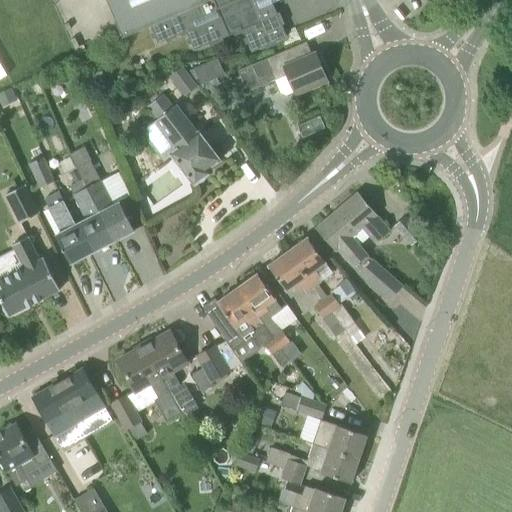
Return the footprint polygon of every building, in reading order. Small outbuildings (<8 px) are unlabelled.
[(242,30),(252,52),(287,37),(270,0),(105,0),(122,39),(150,27),(158,45),(186,32),(194,51),(242,30)] [(307,42),(288,50),(252,65),(238,72),(247,93),(275,81),(281,95),(285,97),(294,92),(296,95),(327,81),(316,54),(313,55),(307,42)] [(218,59),(194,69),(200,85),(225,75),(218,59)] [(184,67),(170,77),(166,80),(179,99),(193,90),(191,87),(196,83),(184,67)] [(12,88),(0,93),(0,102),(2,108),(18,101),(12,88)] [(207,170),(213,165),(219,161),(179,104),(174,107),(166,94),(148,106),(157,120),(155,121),(175,150),(172,153),(194,184),(196,182),(202,180),(207,174),(209,172),(207,170)] [(113,207),(90,162),(91,161),(84,147),(69,155),(78,171),(83,181),(86,188),(114,241),(115,241),(113,238),(119,235),(120,238),(134,231),(120,203),(113,207)] [(28,166),(38,189),(53,183),(44,160),(28,166)] [(78,171),(70,175),(75,185),(83,181),(78,171)] [(73,195),(86,188),(83,181),(75,185),(70,188),(73,195)] [(6,195),(20,223),(39,214),(25,186),(6,195)] [(86,188),(73,195),(85,219),(76,224),(90,254),(109,244),(107,241),(112,239),(114,242),(114,241),(86,188)] [(43,200),(59,232),(53,235),(70,265),(84,257),(82,254),(88,251),(89,255),(90,254),(76,224),(59,192),(43,200)] [(376,243),(390,231),(358,193),(331,216),(351,238),(363,228),(376,243)] [(331,216),(316,229),(335,252),(339,249),(352,264),(365,253),(351,238),(331,216)] [(411,246),(422,237),(405,217),(394,226),(411,246)] [(60,291),(43,258),(40,260),(28,237),(12,245),(24,268),(0,280),(0,300),(8,317),(60,291)] [(318,284),(321,282),(333,274),(326,264),(307,238),(288,252),(313,288),(323,302),(344,331),(355,323),(341,304),(339,305),(331,293),(327,296),(318,284)] [(309,291),(313,288),(288,252),(268,266),(286,292),(297,284),(301,290),(303,289),(306,293),(309,291)] [(371,261),(359,275),(391,301),(403,287),(371,261)] [(257,275),(237,289),(281,349),(289,342),(281,331),(280,332),(270,318),(282,310),(257,275)] [(347,279),(331,291),(340,302),(355,290),(347,279)] [(289,360),(281,349),(237,289),(205,312),(226,341),(232,349),(246,340),(244,337),(248,333),(259,349),(265,345),(280,366),(289,360)] [(323,302),(314,308),(336,337),(344,331),(323,302)] [(187,364),(170,332),(144,347),(180,412),(180,413),(183,417),(198,409),(184,383),(180,386),(172,372),(187,364)] [(226,341),(215,346),(195,357),(210,383),(213,381),(215,385),(228,377),(226,373),(229,372),(229,371),(242,364),(232,349),(226,341)] [(180,412),(144,347),(118,361),(135,392),(128,396),(127,396),(137,413),(155,403),(166,421),(180,413),(180,412)] [(83,370),(33,399),(54,436),(103,408),(83,370)] [(281,406),(296,411),(322,420),(327,405),(312,400),(302,398),(286,392),(281,406)] [(127,396),(112,405),(127,430),(129,434),(131,438),(132,437),(134,441),(139,439),(146,434),(140,422),(140,421),(137,413),(127,396)] [(261,407),(256,423),(271,428),(276,412),(261,407)] [(359,460),(367,436),(321,420),(313,444),(359,460)] [(19,464),(33,456),(36,463),(41,464),(50,460),(33,430),(23,436),(16,425),(0,433),(0,458),(16,486),(28,480),(19,464)] [(65,449),(78,475),(99,464),(87,438),(65,449)] [(313,460),(311,468),(320,471),(320,473),(351,484),(359,460),(313,444),(308,458),(313,460)] [(284,469),(303,475),(306,466),(288,460),(290,455),(290,454),(271,448),(266,463),(284,469)] [(240,451),(235,466),(254,473),(259,458),(240,451)] [(281,479),(300,486),(303,475),(284,469),(281,479)] [(256,511),(254,511),(255,510),(233,503),(238,488),(225,484),(215,511),(256,511)] [(308,511),(341,511),(346,499),(316,488),(315,490),(305,486),(302,495),(297,494),(293,507),(308,511)] [(23,511),(10,488),(0,494),(0,511),(23,511)] [(81,511),(97,511),(104,508),(94,489),(74,500),(81,511)]
